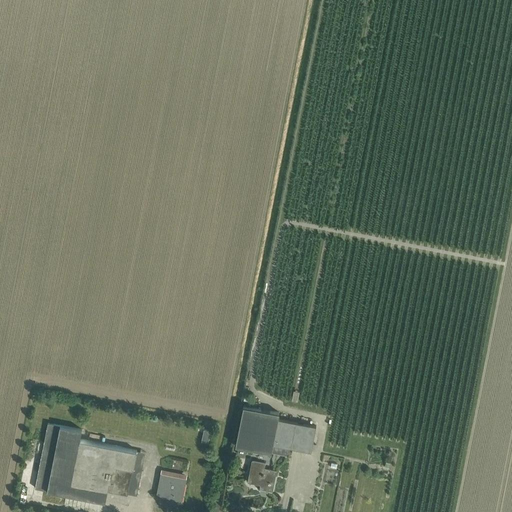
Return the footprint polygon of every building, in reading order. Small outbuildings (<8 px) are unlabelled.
[(273,444),(278,419),(279,413),(243,406),(235,445),(271,452),(273,444)] [(311,451),(316,426),(278,419),(273,444),(291,447),(311,451)] [(81,430),(47,423),(35,488),(105,502),(107,489),(136,495),(145,452),(79,439),(81,430)] [(289,456),(291,447),(273,444),(271,452),(289,456)] [(168,455),(166,467),(172,468),(174,456),(168,455)] [(272,491),(277,470),(264,468),(265,462),(252,460),(247,482),(260,485),(259,488),(272,491)] [(181,504),(186,478),(160,473),(156,495),(169,498),(168,502),(181,504)]
